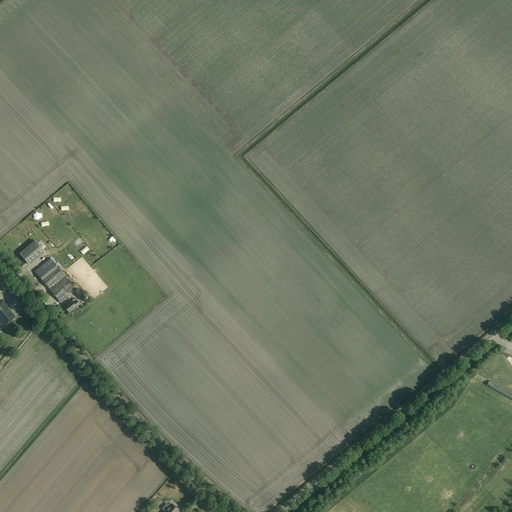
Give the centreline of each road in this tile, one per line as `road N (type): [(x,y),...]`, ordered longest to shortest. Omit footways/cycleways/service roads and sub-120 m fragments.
road 1 (tertiary): [(234,511),(135,418),(0,256)]
road 2 (tertiary): [(278,511),(511,318)]
